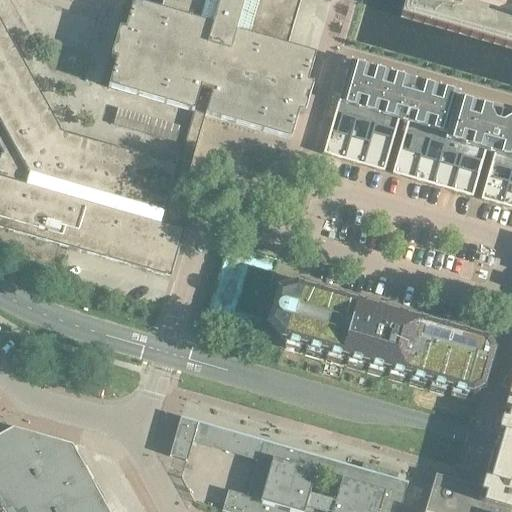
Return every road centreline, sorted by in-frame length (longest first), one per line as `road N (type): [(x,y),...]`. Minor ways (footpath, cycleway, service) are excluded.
road 1 (residential): [(142,427),(207,228),(231,223),(309,244)]
road 2 (residential): [(142,427),(19,395),(0,377)]
